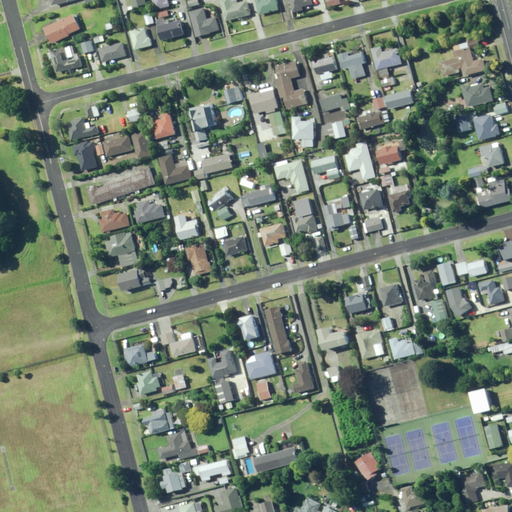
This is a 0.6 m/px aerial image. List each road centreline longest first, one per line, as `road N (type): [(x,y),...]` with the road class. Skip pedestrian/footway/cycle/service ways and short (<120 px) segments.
road 1 (residential): [(94,327),(511,216)]
road 2 (residential): [(36,104),(434,0)]
road 3 (residential): [(36,104),(94,327)]
road 4 (residential): [(94,327),(142,511)]
